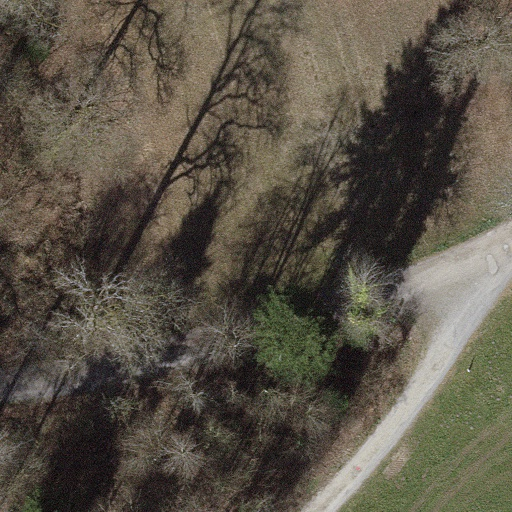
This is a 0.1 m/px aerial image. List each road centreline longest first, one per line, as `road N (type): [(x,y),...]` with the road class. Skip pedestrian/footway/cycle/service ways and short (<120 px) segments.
road 1 (track): [(482,266),(188,362),(0,384)]
road 2 (track): [(482,266),(420,393),(318,511)]
